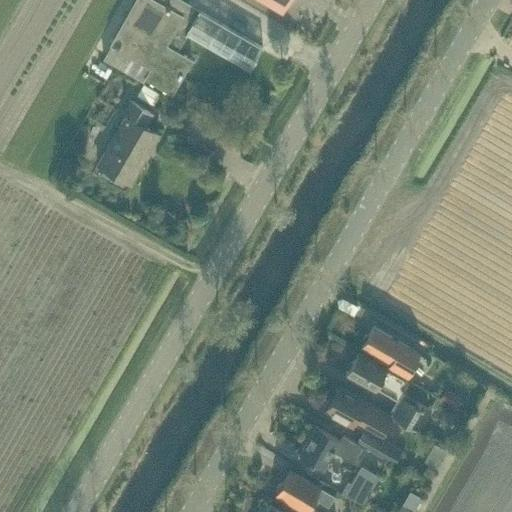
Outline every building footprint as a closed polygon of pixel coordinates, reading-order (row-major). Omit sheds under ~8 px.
[(264,46),(202,9),(186,0),(135,0),(110,43),(111,44),(104,57),(171,97),(193,57),(179,49),(189,32),(251,68),(264,46)] [(264,0),(284,11),(289,0),(264,0)] [(144,83),(138,93),(155,103),(161,92),(144,83)] [(146,125),(155,111),(129,96),(121,112),(124,115),(97,162),(124,178),(140,151),(146,155),(159,133),(146,125)] [(205,125),(222,129),(224,118),(208,114),(205,125)] [(372,359),(405,379),(420,352),(403,341),(374,323),(361,345),(375,354),(372,359)] [(405,379),(372,359),(358,351),(346,372),(374,388),(376,385),(397,397),(389,412),(393,414),(392,415),(423,432),(436,408),(422,401),(420,405),(401,395),(410,381),(405,379)] [(389,412),(388,414),(337,386),(326,407),(354,424),(357,419),(384,433),(392,415),(393,414),(389,412)] [(441,399),(456,407),(462,396),(447,388),(441,399)] [(343,432),(340,438),(317,424),(299,453),(325,468),(334,450),(357,463),(367,445),(358,440),(343,432)] [(401,449),(395,445),(365,427),(358,440),(367,445),(394,461),(401,449)] [(349,480),(343,491),(363,503),(368,496),(380,476),(362,465),(352,482),(349,480)] [(320,511),(311,507),(316,497),(329,505),(335,494),(322,486),(322,485),(290,467),(275,494),(305,511),(304,511),(320,511)] [(410,491),(398,511),(411,511),(412,511),(421,497),(410,491)] [(287,511),(271,502),(264,511),(287,511)]
